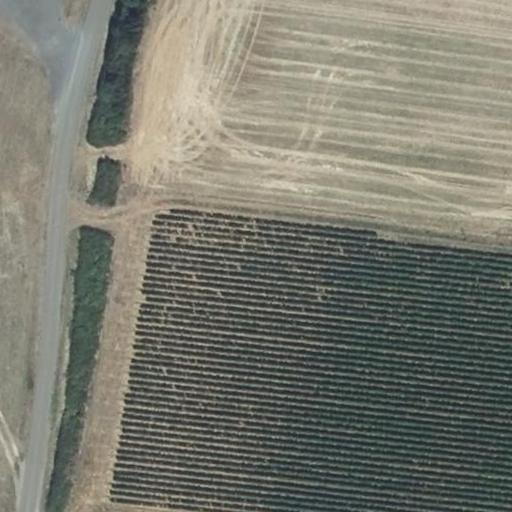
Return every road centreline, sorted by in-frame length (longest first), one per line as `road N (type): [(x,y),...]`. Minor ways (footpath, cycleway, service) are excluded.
road 1 (track): [(511,245),(173,200),(97,217),(52,210)]
road 2 (unclassified): [(41,341),(56,162),(96,0)]
road 3 (unclassified): [(25,511),(41,341)]
